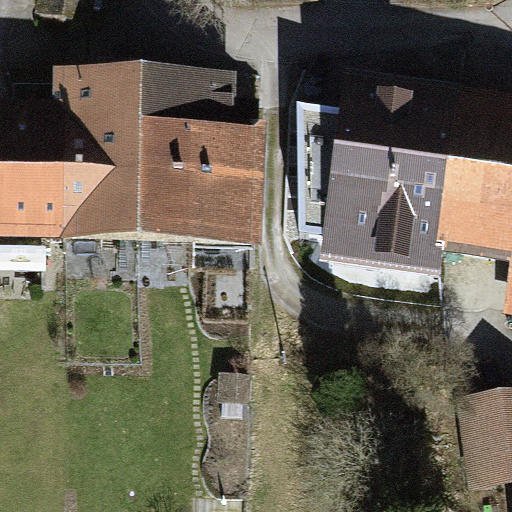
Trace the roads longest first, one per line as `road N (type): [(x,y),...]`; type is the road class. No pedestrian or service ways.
road 1 (unclassified): [(511,28),(214,31),(169,0)]
road 2 (unknown): [(0,57),(214,31)]
